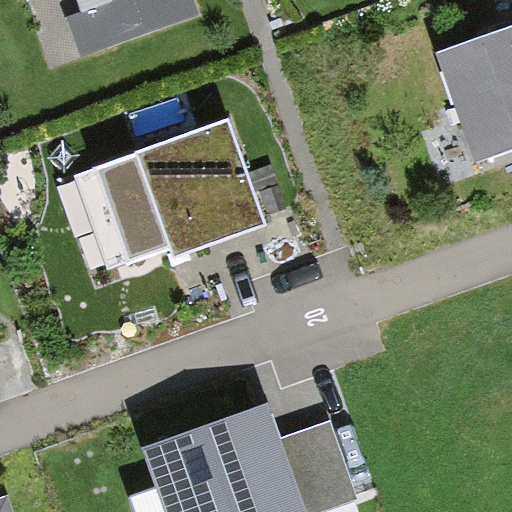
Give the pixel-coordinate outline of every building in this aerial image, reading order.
[(60,0),(85,61),(201,17),(195,0),(60,0)] [(511,159),(511,30),(441,55),(482,170),(511,159)] [(272,228),(232,122),(94,171),(127,268),(175,252),(178,260),(272,228)] [(270,413),(143,460),(161,511),(336,511),(360,503),(332,425),(281,444),(270,413)] [(18,511),(13,496),(0,500),(0,511),(18,511)]
